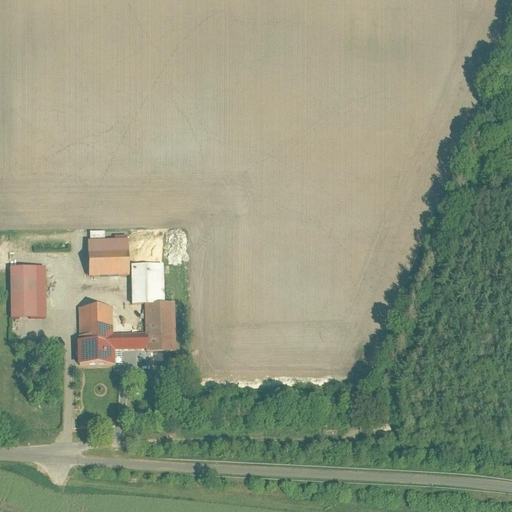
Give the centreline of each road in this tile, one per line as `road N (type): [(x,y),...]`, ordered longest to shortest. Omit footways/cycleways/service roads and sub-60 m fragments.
road 1 (residential): [(381,479),(0,455)]
road 2 (unclassified): [(511,492),(381,479)]
